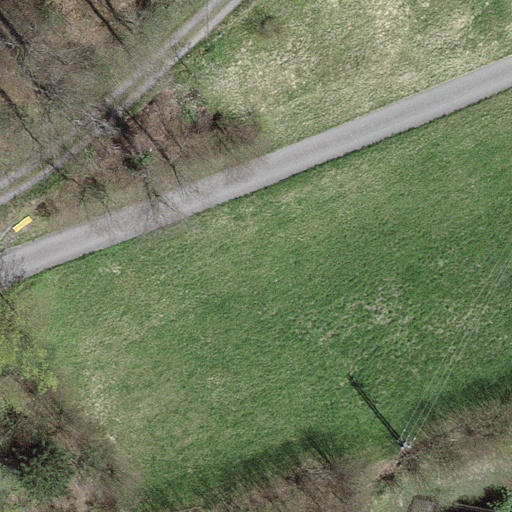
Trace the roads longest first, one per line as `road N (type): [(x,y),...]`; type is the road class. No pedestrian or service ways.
road 1 (residential): [(0,276),(217,180),(511,76)]
road 2 (track): [(245,0),(104,112),(0,179)]
